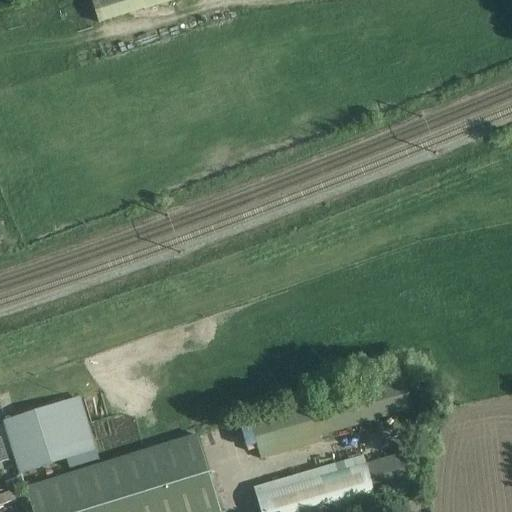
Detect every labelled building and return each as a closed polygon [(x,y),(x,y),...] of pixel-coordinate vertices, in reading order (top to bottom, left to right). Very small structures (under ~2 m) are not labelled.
[(139,0),(142,10),(174,0),(139,0)] [(95,450),(80,401),(5,424),(20,473),(95,450)] [(310,402),(249,419),(260,460),(322,442),(310,402)] [(26,488),(33,511),(221,511),(197,435),(26,488)] [(364,457),(254,489),(260,511),(337,511),(376,501),(364,457)] [(0,487),(12,484),(8,471),(0,473),(0,487)]
